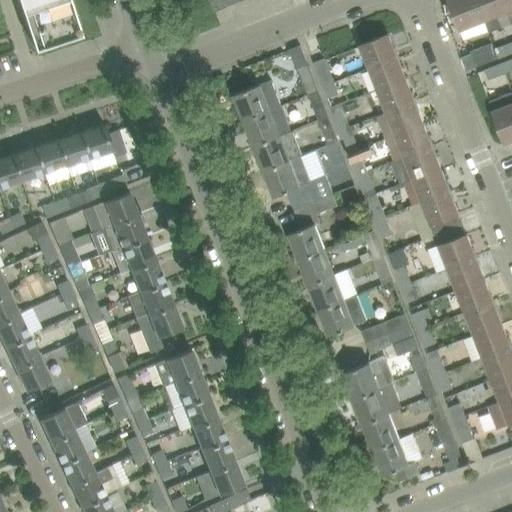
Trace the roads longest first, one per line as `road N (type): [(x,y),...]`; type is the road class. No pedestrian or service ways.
road 1 (residential): [(336,511),(157,57)]
road 2 (residential): [(511,243),(415,0)]
road 3 (residential): [(157,57),(205,55),(356,0)]
road 4 (residential): [(0,95),(105,57),(157,57)]
road 5 (residential): [(0,398),(53,511)]
